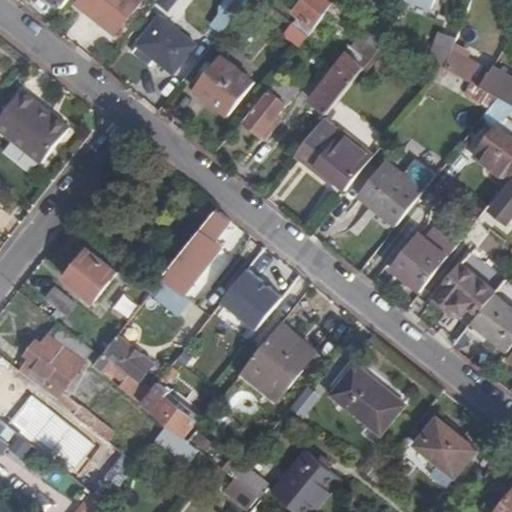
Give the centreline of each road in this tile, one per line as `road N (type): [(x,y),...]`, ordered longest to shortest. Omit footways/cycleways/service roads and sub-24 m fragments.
road 1 (residential): [(511,419),(129,118)]
road 2 (residential): [(0,282),(129,118)]
road 3 (residential): [(129,118),(0,15)]
